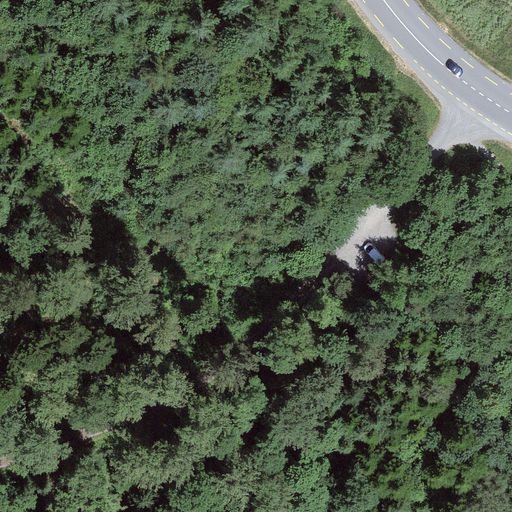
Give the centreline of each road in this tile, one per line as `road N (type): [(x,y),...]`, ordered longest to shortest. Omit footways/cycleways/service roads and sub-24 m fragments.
road 1 (track): [(424,170),(247,357),(143,415),(0,464)]
road 2 (secondary): [(383,0),(430,52),(511,113)]
